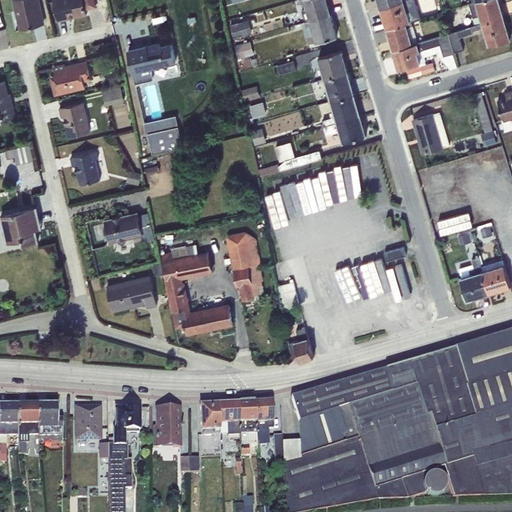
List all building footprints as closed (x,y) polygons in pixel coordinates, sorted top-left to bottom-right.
[(45,23),(39,0),(13,0),(20,29),(22,29),(43,24),(45,23)] [(53,0),(58,20),(87,13),(86,8),(96,6),(94,0),(53,0)] [(331,14),(326,0),(303,0),(305,8),(302,9),(305,21),(331,14)] [(415,0),(402,0),(381,7),(387,29),(412,21),(421,18),(415,0)] [(476,25),(504,16),(499,0),(479,0),(476,1),(473,2),(469,3),(476,25)] [(337,36),(331,14),(305,21),(302,22),(308,44),(337,36)] [(476,25),(449,33),(454,52),(464,49),(460,37),(473,32),(473,30),(485,27),(490,44),(510,38),(504,16),(476,25)] [(249,19),(230,24),(234,39),(253,33),(249,19)] [(412,21),(387,29),(393,50),(418,42),(412,21)] [(449,33),(438,36),(444,56),(454,53),(454,52),(449,33)] [(458,67),(454,53),(444,56),(438,36),(426,40),(429,48),(417,52),(421,63),(411,66),(411,68),(426,63),(425,61),(424,56),(439,51),(441,58),(450,70),(458,67)] [(250,40),(235,45),(238,58),(254,54),(250,40)] [(418,42),(393,50),(399,69),(411,66),(421,63),(417,52),(429,48),(426,40),(418,42)] [(160,43),(128,50),(136,83),(154,79),(151,68),(176,63),(172,42),(161,45),(160,43)] [(324,78),(348,72),(342,50),(318,57),(324,78)] [(65,65),(66,67),(88,62),(87,59),(65,65)] [(294,60),(278,64),(281,73),(297,69),(294,60)] [(411,68),(407,70),(409,77),(435,69),(433,61),(426,63),(411,68)] [(56,77),(53,78),(57,92),(85,85),(85,81),(92,80),(88,62),(66,67),(65,65),(54,67),(55,74),(56,77)] [(118,70),(108,73),(111,83),(121,80),(118,70)] [(331,100),(354,93),(348,72),(324,78),(331,100)] [(56,77),(55,74),(49,76),(54,96),(86,88),(85,85),(57,92),(53,78),(56,77)] [(0,118),(3,117),(4,119),(16,117),(10,93),(8,93),(5,79),(0,79),(0,118)] [(257,85),(242,89),(245,101),(261,96),(257,85)] [(121,86),(102,90),(106,104),(124,100),(121,86)] [(511,118),(511,89),(511,90),(511,93),(511,95),(507,97),(498,100),(504,121),(511,118)] [(482,92),(474,94),(485,132),(481,133),(485,146),(497,142),(482,92)] [(323,119),(325,125),(361,115),(354,93),(331,100),(334,111),(330,112),(332,117),(323,119)] [(85,101),(60,107),(62,117),(65,116),(69,136),(91,131),(85,101)] [(264,102),(250,106),(253,116),(267,113),(264,102)] [(440,111),(414,119),(423,152),(450,144),(440,111)] [(361,115),(325,125),(327,134),(340,131),(343,142),(367,135),(361,115)] [(178,117),(145,123),(148,137),(150,136),(154,151),(183,146),(178,117)] [(263,128),(252,131),(255,144),(266,141),(263,128)] [(287,159),(280,165),(279,163),(259,168),(261,175),(322,157),(320,149),(296,156),(291,141),(276,145),(280,161),(287,159)] [(30,143),(6,148),(8,158),(16,156),(17,163),(34,160),(30,143)] [(97,150),(71,156),(73,165),(76,165),(80,184),(101,179),(97,159),(99,158),(97,150)] [(159,164),(145,167),(146,173),(160,170),(159,164)] [(129,170),(127,181),(139,184),(142,173),(129,170)] [(37,206),(0,214),(7,243),(23,239),(25,244),(39,241),(36,229),(39,228),(38,224),(41,223),(37,206)] [(105,219),(106,223),(105,225),(105,227),(104,229),(105,230),(105,232),(106,234),(107,236),(108,237),(109,238),(110,242),(116,240),(124,244),(129,238),(143,234),(145,240),(155,237),(149,214),(140,216),(139,211),(105,219)] [(442,217),(444,230),(475,225),(472,212),(442,217)] [(492,221),(481,225),(481,228),(484,237),(493,234),(491,225),(493,224),(492,221)] [(229,234),(227,237),(233,268),(234,268),(237,287),(240,286),(242,300),(254,298),(255,302),(266,300),(263,281),(264,280),(257,239),(246,230),(229,234)] [(469,232),(459,235),(462,245),(472,242),(469,232)] [(192,246),(172,250),(172,251),(162,253),(177,326),(186,324),(188,332),(234,323),(229,302),(191,311),(185,281),(184,281),(183,278),(214,272),(210,250),(194,254),(192,246)] [(404,246),(384,251),(387,260),(407,254),(404,246)] [(481,265),(478,255),(472,258),(473,263),(475,267),(469,269),(471,274),(462,277),(461,277),(468,299),(489,292),(481,265)] [(481,265),(489,292),(511,286),(503,258),(481,265)] [(162,263),(154,265),(155,275),(164,274),(162,263)] [(459,267),(462,277),(471,274),(469,269),(475,267),(473,263),(459,267)] [(151,275),(107,286),(113,310),(147,302),(147,305),(157,303),(151,275)] [(285,309),(300,305),(293,281),(279,285),(285,309)] [(294,314),(285,316),(286,324),(295,322),(294,314)] [(301,360),(314,357),(305,325),(302,326),(303,327),(297,329),(300,339),(289,342),(292,357),(300,355),(301,360)] [(430,419),(435,435),(511,412),(511,330),(290,396),(298,423),(337,412),(349,408),(417,388),(426,420),(430,419)] [(282,461),(285,511),(307,511),(377,499),(407,499),(425,493),(425,492),(424,491),(423,489),(422,488),(422,486),(422,485),(422,483),(422,482),(423,480),(423,479),(424,478),(425,477),(424,473),(443,466),(452,497),(511,495),(511,412),(435,435),(430,419),(426,420),(417,388),(349,408),(357,442),(342,447),(339,440),(344,438),(337,412),(298,423),(299,441),(282,442),(282,461)] [(271,401),(254,402),(256,445),(268,445),(267,428),(273,428),(271,401)] [(254,402),(238,403),(240,435),(241,456),(248,456),(248,446),(256,445),(254,402)] [(238,403),(218,404),(219,435),(227,435),(227,436),(240,435),(238,403)] [(18,405),(0,404),(0,461),(6,461),(6,436),(18,435),(18,405)] [(37,404),(18,405),(18,435),(18,455),(26,455),(26,443),(28,443),(28,435),(38,435),(37,404)] [(38,404),(37,404),(38,435),(38,442),(62,442),(62,419),(55,419),(55,404),(55,405),(39,404),(38,404)] [(218,404),(200,405),(201,436),(213,436),(219,435),(218,404)] [(100,407),(75,407),(75,441),(100,441),(100,407)] [(108,459),(108,511),(124,511),(124,489),(131,489),(131,460),(127,459),(127,444),(130,444),(130,433),(139,433),(138,430),(139,430),(139,407),(115,407),(116,428),(112,428),(112,435),(108,435),(108,444),(108,459)] [(180,407),(155,407),(155,427),(152,427),(152,448),(180,448),(180,407)] [(282,461),(282,442),(281,435),(273,435),(274,461),(282,461)] [(108,459),(108,444),(98,444),(99,459),(108,459)] [(180,458),(180,474),(189,473),(189,458),(180,458)] [(189,458),(189,473),(198,473),(198,458),(189,458)] [(441,475),(439,474),(438,474),(436,473),(435,473),(433,473),(432,473),(430,473),(429,474),(427,474),(426,475),(425,477),(424,478),(423,479),(423,480),(422,482),(422,483),(422,485),(422,486),(422,488),(423,489),(424,491),(425,492),(425,493),(427,494),(428,495),(430,495),(431,496),(433,496),(434,496),(436,496),(437,495),(439,495),(440,494),(441,493),(443,492),(443,490),(444,489),(445,488),(445,486),(445,485),(445,483),(445,481),(444,480),(444,479),(443,477),(442,476),(441,475)] [(242,476),(242,504),(243,511),(252,511),(251,493),(246,493),(245,476),(242,476)]
